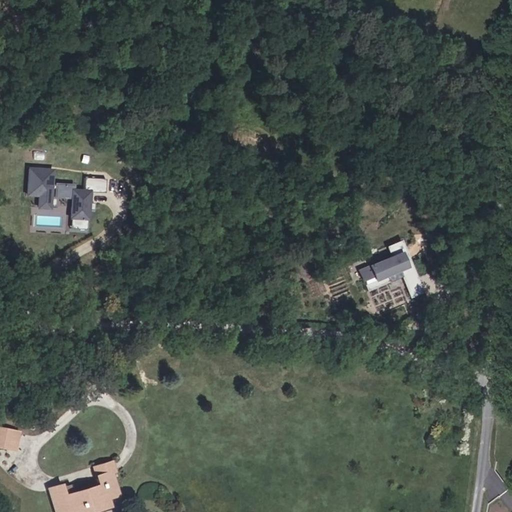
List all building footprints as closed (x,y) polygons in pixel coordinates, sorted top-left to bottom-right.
[(103,194),(103,180),(83,179),(83,190),(73,190),(73,184),(51,184),(51,168),(22,167),(21,198),(34,198),(34,211),(49,211),(50,199),(66,199),(66,221),(69,221),(68,229),(85,230),(85,222),(87,222),(88,193),(103,194)] [(421,294),(398,239),(382,246),(386,256),(357,268),(366,291),(399,277),(408,299),(421,294)] [(22,437),(0,432),(0,446),(19,451),(22,437)] [(121,477),(117,465),(100,472),(105,486),(107,489),(81,499),(72,502),(69,494),(68,492),(54,497),(59,511),(108,511),(114,510),(112,503),(124,499),(116,479),(121,477)] [(107,489),(105,486),(79,496),(81,499),(107,489)] [(72,502),(81,499),(79,496),(77,491),(69,494),(72,502)]
